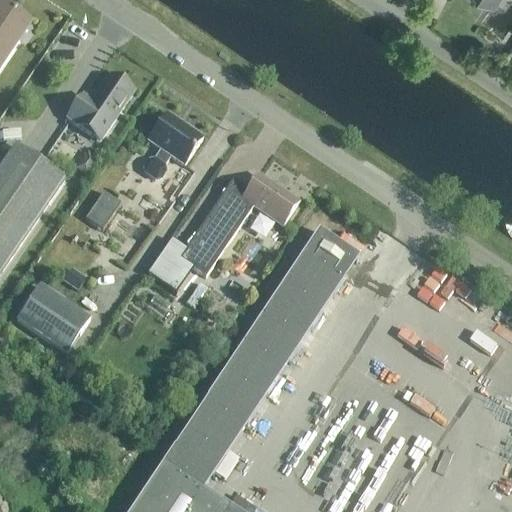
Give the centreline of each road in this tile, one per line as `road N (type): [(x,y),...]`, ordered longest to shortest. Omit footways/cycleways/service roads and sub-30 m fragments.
road 1 (unclassified): [(511,280),(100,0)]
road 2 (unclassified): [(353,0),(511,106)]
road 3 (unknown): [(120,13),(42,150)]
